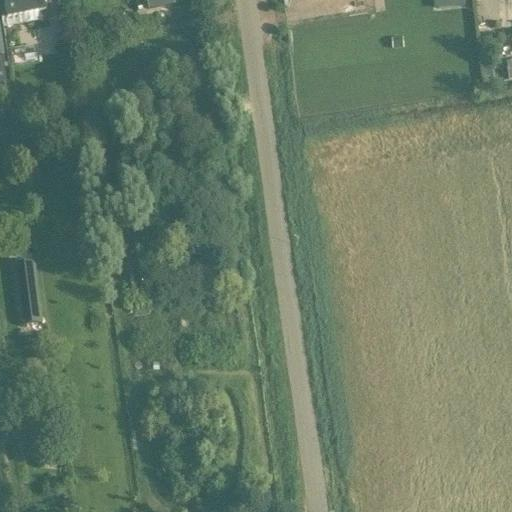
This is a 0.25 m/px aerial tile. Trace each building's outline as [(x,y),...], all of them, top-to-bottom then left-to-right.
[(3,0),(7,18),(45,11),(43,0),(3,0)] [(159,0),(146,0),(149,10),(161,8),(159,0)] [(435,0),(437,10),(466,7),(464,0),(435,0)] [(4,56),(0,56),(0,84),(8,83),(4,56)] [(484,78),(492,77),(490,67),(482,68),(484,78)] [(34,265),(13,267),(21,328),(42,325),(34,265)]
